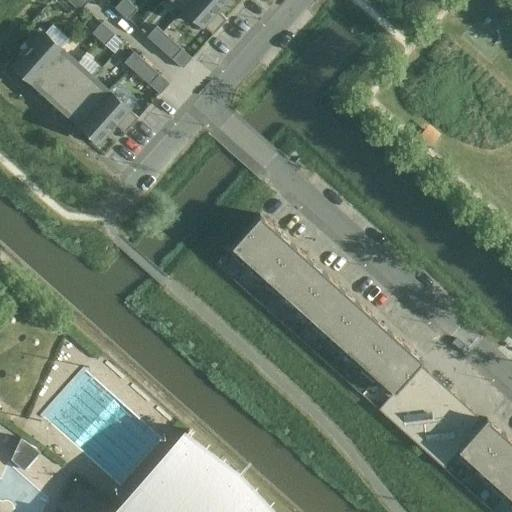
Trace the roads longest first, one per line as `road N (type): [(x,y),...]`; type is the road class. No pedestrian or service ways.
road 1 (residential): [(208,105),(511,377)]
road 2 (residential): [(294,9),(208,105)]
